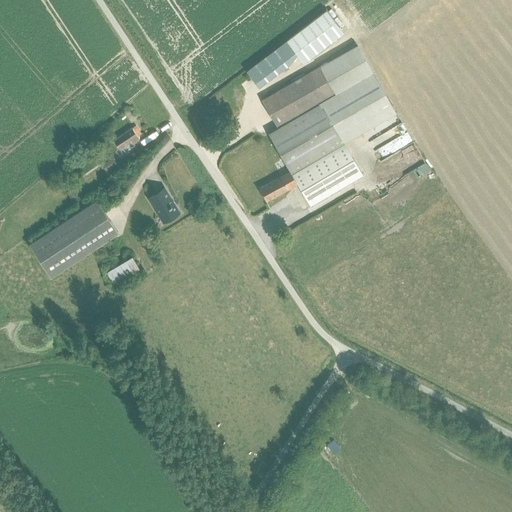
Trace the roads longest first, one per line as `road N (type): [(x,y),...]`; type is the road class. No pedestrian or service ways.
road 1 (unclassified): [(349,352),(317,328),(101,0)]
road 2 (unclassified): [(349,352),(245,511)]
road 3 (unclassified): [(511,440),(349,352)]
